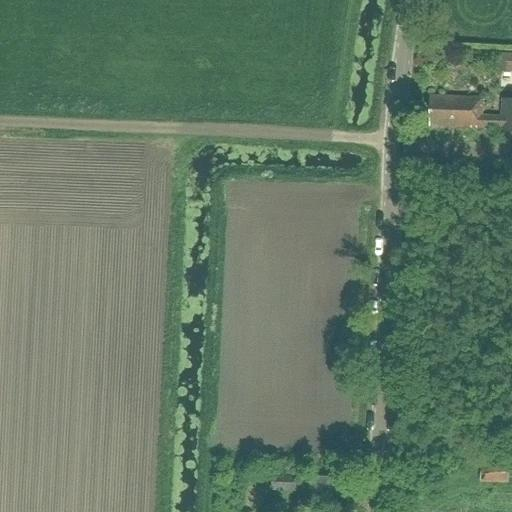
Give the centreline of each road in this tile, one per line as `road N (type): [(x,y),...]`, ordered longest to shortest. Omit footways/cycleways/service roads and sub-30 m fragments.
road 1 (track): [(394,139),(0,121)]
road 2 (unclassified): [(376,511),(393,145)]
road 3 (unclassified): [(393,145),(411,0)]
